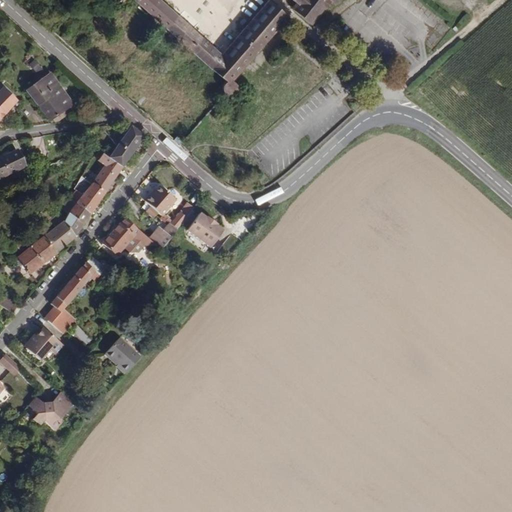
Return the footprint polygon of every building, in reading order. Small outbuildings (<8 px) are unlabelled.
[(167,37),(182,21),(158,0),(127,0),(126,1),(124,0),(118,0),(113,7),(122,15),(130,6),(167,37)] [(299,0),(297,3),(308,11),(303,18),(323,31),(346,0),(299,0)] [(100,25),(107,12),(99,8),(92,21),(100,25)] [(182,21),(167,37),(230,94),(227,95),(224,98),(224,103),(224,104),(225,107),(227,109),(231,110),(235,109),(238,107),(240,103),(240,101),(238,97),(234,94),(295,24),(276,8),(228,62),(182,21)] [(37,80),(59,109),(70,102),(49,72),(37,80)] [(63,115),(59,109),(37,80),(24,90),(46,121),(53,120),(63,115)] [(4,89),(0,93),(0,118),(16,100),(4,89)] [(108,154),(124,165),(136,148),(146,135),(130,121),(108,154)] [(0,178),(26,167),(16,146),(0,153),(0,178)] [(124,165),(108,154),(100,148),(96,155),(103,159),(92,177),(87,174),(84,178),(104,192),(124,165)] [(66,197),(89,214),(92,208),(104,192),(84,178),(78,173),(75,177),(87,184),(79,195),(71,190),(66,197)] [(145,202),(162,217),(178,199),(162,186),(153,197),(151,194),(145,202)] [(77,233),(89,214),(66,197),(58,208),(67,214),(62,221),(77,233)] [(181,212),(170,225),(176,230),(187,217),(181,212)] [(206,219),(201,214),(188,230),(209,249),(223,232),(216,227),(219,225),(208,216),(206,219)] [(118,254),(141,228),(128,217),(118,229),(106,243),(118,254)] [(62,221),(46,236),(59,249),(77,233),(62,221)] [(176,230),(170,225),(166,231),(163,227),(153,240),(162,247),(176,230)] [(32,275),(59,249),(46,236),(19,263),(32,275)] [(95,268),(86,263),(98,273),(108,282),(109,283),(115,276),(99,262),(95,268)] [(64,321),(67,318),(63,314),(98,273),(86,263),(50,305),(53,307),(58,311),(47,324),(61,336),(69,326),(64,321)] [(16,305),(0,295),(0,306),(12,313),(16,305)] [(58,311),(53,307),(42,320),(47,324),(58,311)] [(64,321),(69,326),(72,322),(67,318),(64,321)] [(81,343),(87,336),(75,326),(69,333),(81,343)] [(51,357),(59,348),(41,333),(24,354),(38,366),(48,354),(51,357)] [(122,375),(135,360),(114,342),(101,358),(122,375)] [(5,358),(2,363),(16,375),(19,371),(5,358)] [(16,375),(2,363),(0,364),(0,365),(14,378),(16,375)] [(0,395),(1,395),(9,386),(0,378),(0,395)] [(59,419),(72,405),(59,394),(49,405),(51,407),(47,411),(40,405),(32,415),(35,418),(32,422),(40,429),(44,424),(53,433),(62,421),(59,419)] [(40,405),(35,400),(27,411),(32,415),(40,405)]
